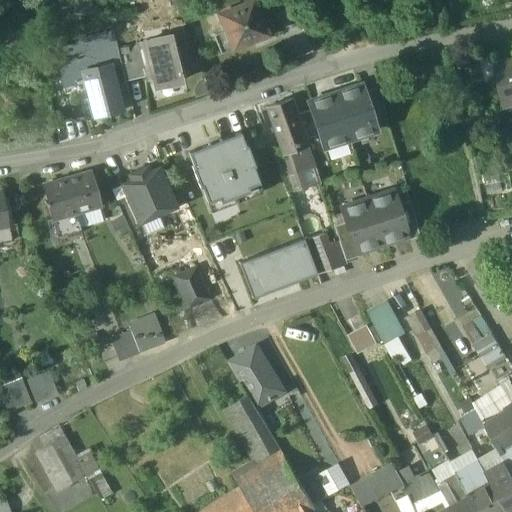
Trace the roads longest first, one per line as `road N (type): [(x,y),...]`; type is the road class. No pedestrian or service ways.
road 1 (residential): [(511,232),(467,231),(245,323),(0,458)]
road 2 (residential): [(0,160),(93,146),(381,54),(511,28)]
